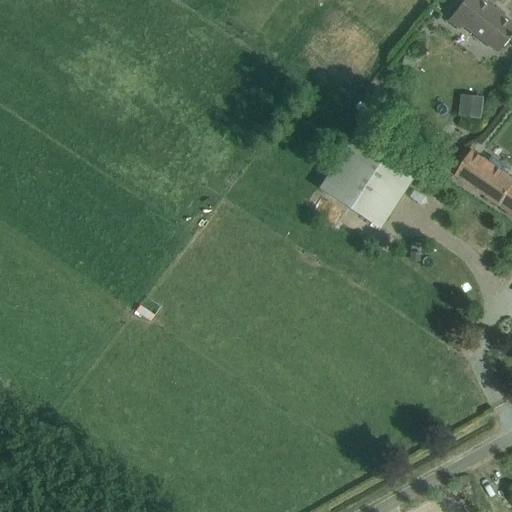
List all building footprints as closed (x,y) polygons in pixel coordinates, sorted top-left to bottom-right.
[(462,27),(497,55),(511,35),(511,25),(479,0),(464,0),(447,22),(459,31),(462,27)] [(464,112),(487,114),(490,93),(466,90),(464,112)] [(358,130),(319,190),(379,230),(418,170),(358,130)] [(511,181),(465,147),(449,172),(511,217),(511,181)] [(142,302),(138,312),(154,318),(158,309),(142,302)]
